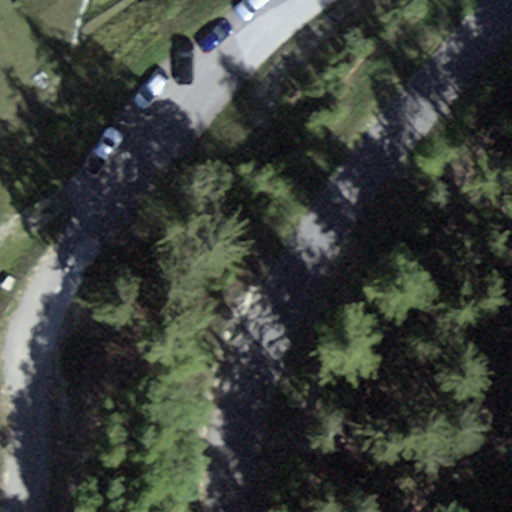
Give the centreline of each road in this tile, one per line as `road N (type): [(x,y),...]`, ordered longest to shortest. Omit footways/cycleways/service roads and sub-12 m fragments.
road 1 (unclassified): [(285,0),(216,59),(66,259),(31,351),(33,442),(18,511)]
road 2 (unclassified): [(511,2),(423,96),(293,268),(240,384),(220,511)]
road 3 (track): [(511,442),(397,511)]
